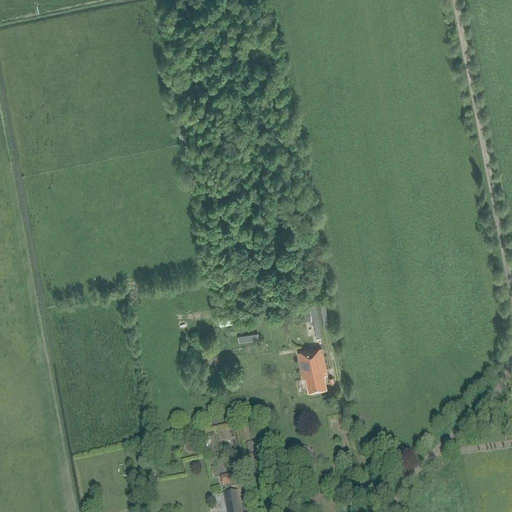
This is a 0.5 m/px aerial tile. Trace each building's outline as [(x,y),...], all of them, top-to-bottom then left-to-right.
[(329,304),(321,305),(325,323),(332,321),(329,304)] [(219,317),(220,327),(243,323),(241,313),(219,317)] [(324,376),(327,375),(321,348),(298,353),(303,379),(306,379),(309,392),(326,388),(324,376)] [(246,443),(251,466),(266,462),(261,440),(246,443)] [(242,483),(240,472),(221,476),(223,487),(242,483)] [(241,511),(237,492),(223,495),(226,511),(241,511)]
